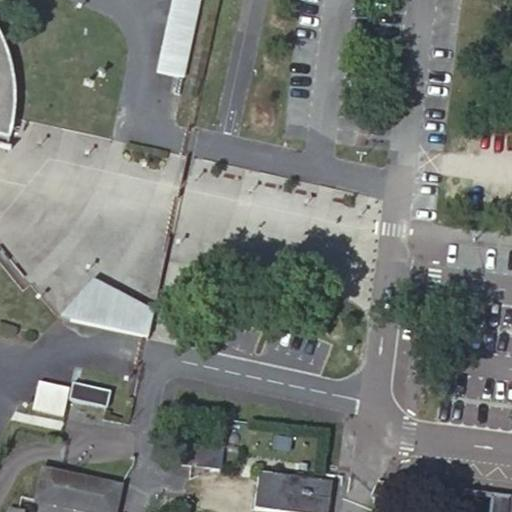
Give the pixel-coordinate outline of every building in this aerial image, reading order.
[(170,0),(155,72),(184,78),(199,0),(170,0)] [(0,149),(10,152),(11,151),(7,150),(15,119),(15,113),(16,107),(16,101),(16,95),(15,89),(15,85),(14,79),(13,75),(13,71),(12,67),(11,63),(10,59),(8,55),(6,50),(4,44),(2,40),(0,36),(0,149)] [(154,311),(92,280),(60,317),(149,338),(154,311)] [(65,401),(103,410),(108,394),(70,386),(65,401)] [(220,450),(174,445),(170,466),(217,471),(220,450)] [(36,470),(30,502),(79,511),(112,511),(117,485),(36,470)] [(317,483),(256,476),(251,511),(324,511),(328,488),(317,487),(317,483)] [(505,511),(507,499),(488,497),(486,511),(505,511)]
